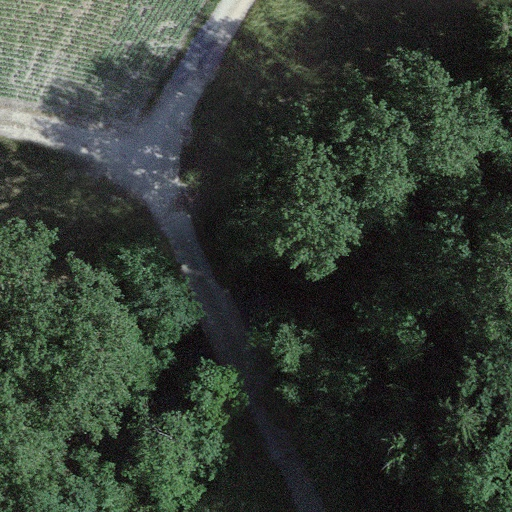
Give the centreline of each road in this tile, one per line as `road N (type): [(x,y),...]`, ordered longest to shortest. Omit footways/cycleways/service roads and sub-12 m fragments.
road 1 (track): [(262,399),(143,164)]
road 2 (track): [(143,164),(242,0)]
road 3 (track): [(0,122),(35,125),(143,164)]
